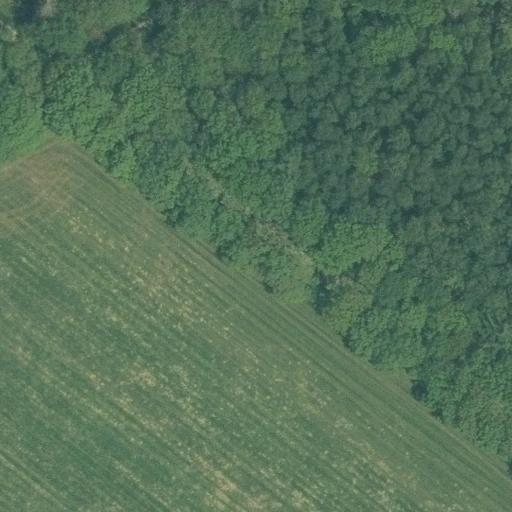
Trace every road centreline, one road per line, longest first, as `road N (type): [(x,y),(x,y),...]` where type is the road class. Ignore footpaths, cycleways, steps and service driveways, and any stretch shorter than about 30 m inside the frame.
road 1 (track): [(63,77),(511,420)]
road 2 (track): [(63,77),(202,0)]
